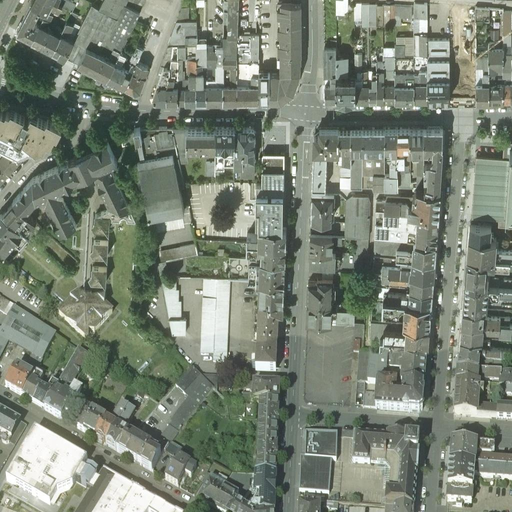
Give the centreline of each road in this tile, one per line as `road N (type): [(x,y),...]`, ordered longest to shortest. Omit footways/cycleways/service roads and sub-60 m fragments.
road 1 (residential): [(305,113),(292,417)]
road 2 (residential): [(457,152),(434,427)]
road 3 (residential): [(195,511),(0,400)]
road 4 (residential): [(305,113),(139,111)]
road 5 (residential): [(292,417),(434,427)]
road 6 (residential): [(305,113),(446,116)]
road 7 (residential): [(0,201),(30,163),(83,133),(89,105)]
